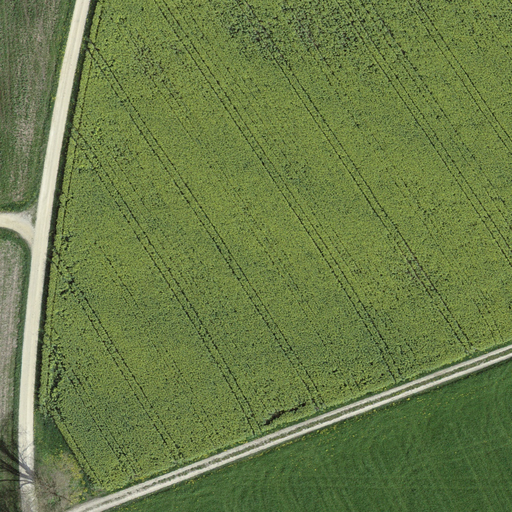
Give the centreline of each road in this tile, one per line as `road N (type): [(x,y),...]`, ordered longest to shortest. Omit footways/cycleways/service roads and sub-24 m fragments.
road 1 (unclassified): [(81,0),(37,248),(25,440),(29,511)]
road 2 (track): [(84,511),(511,350)]
